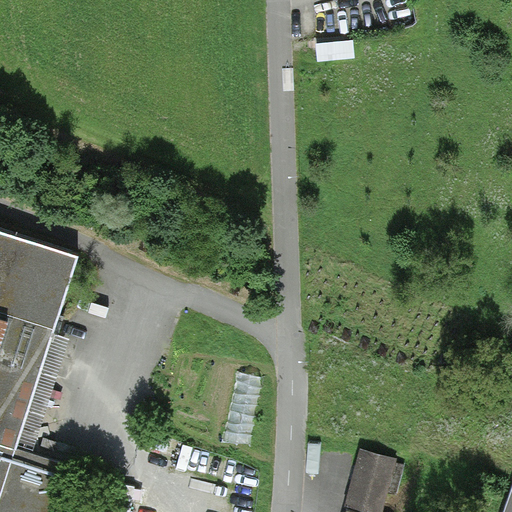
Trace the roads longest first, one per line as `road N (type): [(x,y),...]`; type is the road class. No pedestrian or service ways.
road 1 (residential): [(275,0),(293,382),(283,511)]
road 2 (unknown): [(110,258),(0,204)]
